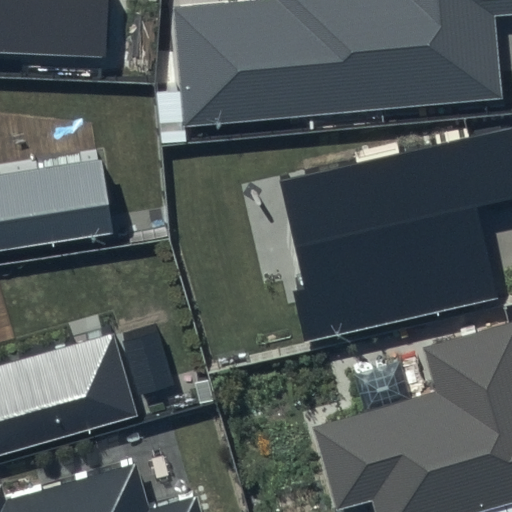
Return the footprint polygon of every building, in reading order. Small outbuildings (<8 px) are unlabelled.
[(0,0),(0,44),(104,48),(105,0),(0,0)] [(511,0),(259,0),(174,8),(186,124),(498,94),(491,12),(511,10),(511,0)] [(511,124),(281,180),(307,288),(293,292),(305,339),(497,293),(477,211),(511,202),(511,124)] [(0,249),(115,231),(100,157),(0,177),(0,249)] [(511,318),(423,346),(436,389),(310,428),(335,511),(370,501),(373,511),(475,511),(511,501),(511,318)] [(0,456),(137,417),(113,334),(0,366),(0,456)] [(1,484),(0,483),(0,511),(200,511),(196,496),(149,509),(135,461),(6,499),(1,484)]
